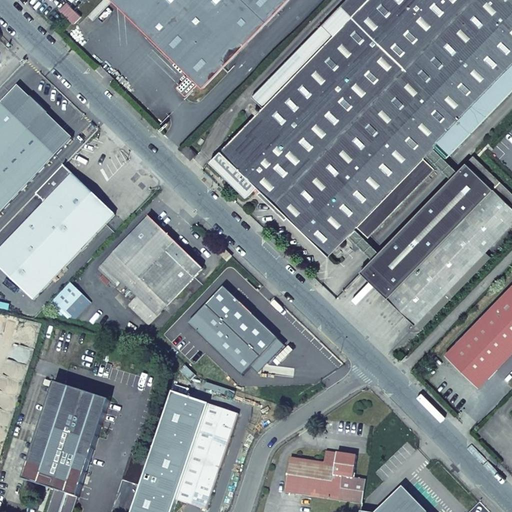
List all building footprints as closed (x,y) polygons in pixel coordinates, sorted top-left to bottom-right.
[(113,0),(190,74),(178,87),(187,96),(199,83),(204,88),(288,0),(113,0)] [(511,0),(367,0),(333,35),(322,24),(252,97),(263,108),(260,111),(257,108),(254,112),(257,114),(211,162),(221,172),(220,173),(219,174),(220,176),(222,179),(224,180),(225,179),(227,178),(247,197),(257,186),(330,256),(349,236),(361,247),(368,240),(356,229),(358,227),(370,238),(436,169),(425,158),(427,155),(439,167),(446,160),(434,148),(435,147),(447,158),(511,90),(511,0)] [(345,0),(322,24),(333,35),(367,0),(345,0)] [(74,10),(67,3),(60,10),(67,17),(74,10)] [(82,17),(74,10),(67,17),(75,23),(82,17)] [(0,213),(72,138),(19,86),(0,105),(0,213)] [(197,154),(188,146),(183,152),(191,160),(197,154)] [(511,224),(511,193),(473,156),(367,266),(422,319),(511,224)] [(46,202),(0,249),(0,267),(35,301),(116,216),(64,165),(37,194),(46,202)] [(148,217),(97,269),(115,286),(120,281),(136,296),(127,305),(148,325),(177,297),(182,301),(200,282),(196,278),(204,270),(148,217)] [(232,257),(224,249),(218,253),(227,263),(232,257)] [(367,266),(362,272),(416,325),(422,319),(367,266)] [(92,303),(69,283),(52,302),(74,322),(92,303)] [(511,354),(511,286),(445,355),(479,388),(511,354)] [(279,339),(225,288),(207,306),(262,358),(279,339)] [(74,511),(111,401),(56,383),(24,480),(56,490),(48,511),(74,511)] [(207,510),(239,415),(210,405),(177,500),(207,510)] [(326,451),(314,461),(291,458),(286,493),(363,504),(367,480),(354,478),(358,456),(326,451)] [(132,511),(151,458),(131,452),(124,474),(125,474),(123,480),(112,511),(132,511)] [(427,511),(403,487),(378,511),(427,511)]
